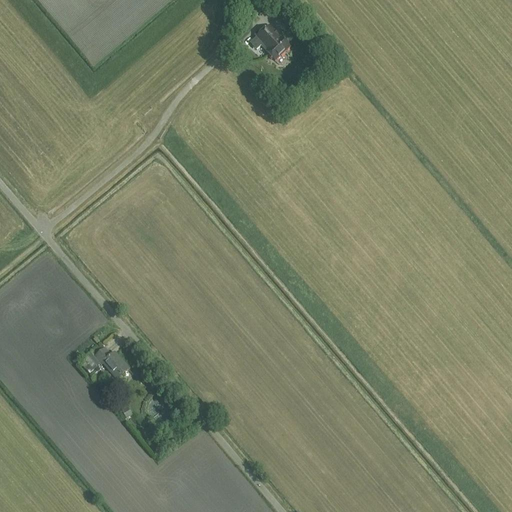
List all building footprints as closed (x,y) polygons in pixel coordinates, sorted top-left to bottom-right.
[(235,0),(252,19),(268,6),(263,0),(235,0)] [(251,18),(244,10),(237,16),(244,24),(251,18)] [(275,62),(290,47),(282,38),(281,38),(270,26),(255,40),(251,44),(256,51),(261,47),(275,62)] [(101,367),(103,364),(117,381),(129,371),(115,354),(112,357),(106,349),(105,350),(102,346),(80,364),(89,375),(100,366),(101,367)] [(93,380),(100,375),(96,371),(90,376),(93,380)] [(126,420),(133,416),(128,408),(121,412),(126,420)]
